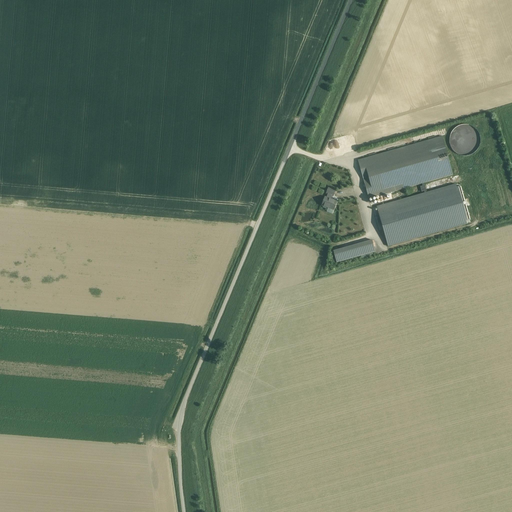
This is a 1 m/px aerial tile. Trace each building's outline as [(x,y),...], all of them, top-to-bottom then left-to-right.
[(473,156),(482,130),(459,122),(457,128),(454,127),(447,147),(473,156)] [(442,137),(358,161),(369,199),(416,185),(424,183),(453,175),(442,137)] [(460,183),(377,207),(388,246),(471,223),(460,183)] [(325,209),(327,208),(334,210),(337,202),(331,199),(332,196),(333,196),(335,191),(328,188),(326,194),(328,194),(326,198),(325,197),(322,206),(323,206),(323,208),(325,209)] [(359,254),(364,252),(361,241),(356,242),(359,254)]
